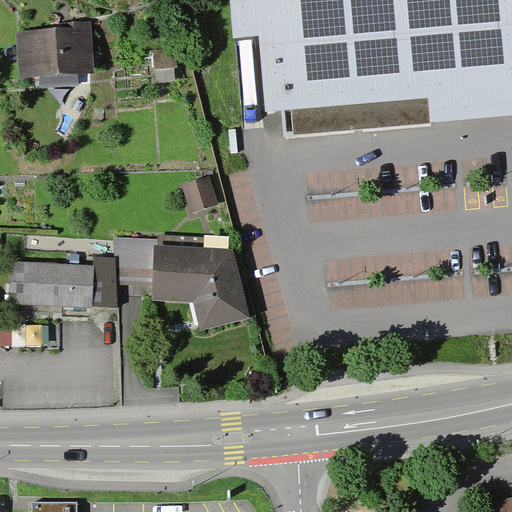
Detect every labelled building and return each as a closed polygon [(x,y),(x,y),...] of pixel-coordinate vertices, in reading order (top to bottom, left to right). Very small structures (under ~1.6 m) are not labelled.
[(511,0),(232,0),(236,41),(261,39),(268,114),(432,99),(435,124),(511,117),(511,0)] [(90,24),(16,29),(19,84),(94,79),(90,24)] [(178,50),(151,52),(152,70),(179,68),(178,50)] [(210,181),(181,189),(188,216),(217,209),(210,181)] [(234,255),(159,250),(156,300),(198,302),(204,328),(248,317),(234,255)] [(92,269),(16,264),(13,300),(90,305),(92,269)] [(0,326),(0,348),(42,348),(42,326),(0,326)] [(511,511),(511,498),(491,503),(492,511),(511,511)] [(78,511),(78,503),(33,503),(32,511),(78,511)]
